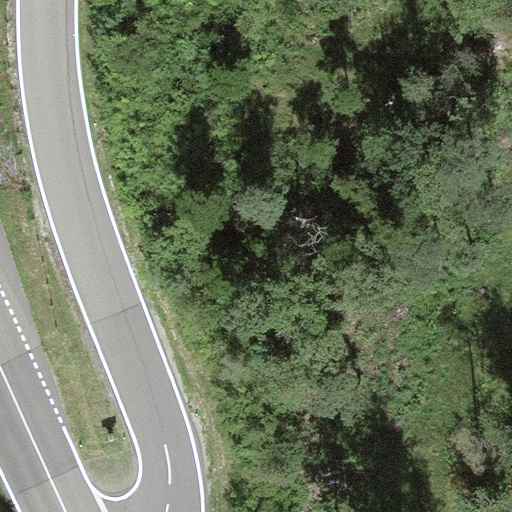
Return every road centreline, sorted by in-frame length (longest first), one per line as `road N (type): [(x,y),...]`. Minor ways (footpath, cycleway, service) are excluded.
road 1 (tertiary): [(170,511),(167,452),(58,124),(52,0)]
road 2 (secondary): [(71,511),(0,360)]
